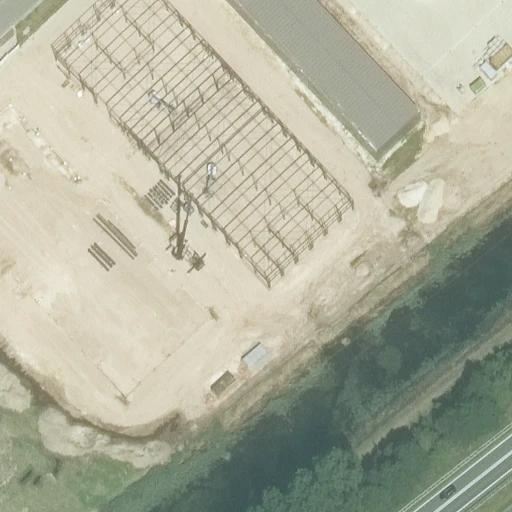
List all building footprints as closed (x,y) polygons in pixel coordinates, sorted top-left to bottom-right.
[(156,0),(121,0),(112,9),(153,53),(181,26),(156,0)] [(222,0),(239,17),(257,0),(222,0)] [(293,0),(257,0),(239,17),(256,35),(293,0)] [(273,54),(317,12),(305,0),(293,0),(256,35),(273,54)] [(83,37),(124,80),(139,67),(153,53),(112,9),(83,37)] [(290,72),(334,31),(317,12),(273,54),(290,72)] [(166,96),(209,56),(181,26),(153,53),(139,67),(166,96)] [(334,31),(290,72),(307,90),(351,49),(334,31)] [(55,63),(96,106),(124,80),(83,37),(55,63)] [(368,67),(351,49),(307,90),(324,108),(368,67)] [(209,56),(166,96),(188,119),(231,79),(209,56)] [(166,96),(139,67),(124,80),(96,106),(123,136),(166,96)] [(368,67),(324,108),(342,126),(385,85),(368,67)] [(252,102),(231,79),(188,119),(210,142),(252,102)] [(385,85),(342,126),(359,145),(403,103),(385,85)] [(145,159),(188,119),(166,96),(123,136),(145,159)] [(229,163),(272,123),(252,102),(210,142),(229,163)] [(403,103),(359,145),(376,164),(420,122),(403,103)] [(10,105),(0,114),(0,149),(24,175),(52,149),(10,105)] [(188,119),(145,159),(167,182),(210,142),(188,119)] [(468,143),(482,131),(475,122),(460,135),(468,143)] [(229,163),(243,178),(286,138),(272,123),(229,163)] [(299,152),(286,138),(243,178),(257,192),(299,152)] [(229,163),(210,142),(167,182),(187,203),(229,163)] [(0,197),(9,189),(24,175),(0,149),(0,197)] [(24,175),(9,189),(37,218),(79,178),(52,149),(24,175)] [(257,192),(270,207),(313,167),(299,152),(257,192)] [(187,203),(201,218),(243,178),(229,163),(187,203)] [(327,182),(313,167),(270,207),(284,222),(298,208),(313,195),(327,182)] [(58,241),(101,201),(79,178),(37,218),(58,241)] [(257,192),(243,178),(201,218),(214,232),(257,192)] [(327,182),(313,195),(340,224),(354,211),(327,182)] [(0,252),(37,218),(9,189),(0,197),(0,252)] [(228,247),(270,207),(257,192),(214,232),(228,247)] [(298,208),(326,238),(340,224),(313,195),(298,208)] [(80,265),(123,225),(101,201),(58,241),(80,265)] [(269,236),(284,222),(270,207),(228,247),(241,262),(255,249),(269,236)] [(298,208),(284,222),(312,251),(326,238),(298,208)] [(58,241),(37,218),(0,252),(0,264),(16,281),(58,241)] [(284,222),(269,236),(297,265),(312,251),(284,222)] [(99,285),(142,245),(123,225),(80,265),(99,285)] [(255,249),(282,279),(297,265),(269,236),(255,249)] [(16,281),(38,305),(80,265),(58,241),(16,281)] [(113,300),(156,260),(142,245),(99,285),(113,300)] [(255,249),(241,262),(269,291),(282,279),(255,249)] [(169,274),(156,260),(113,300),(127,314),(169,274)] [(80,265),(38,305),(57,325),(99,285),(80,265)] [(170,301),(183,289),(169,274),(127,314),(141,329),(155,315),(170,301)] [(99,285),(57,325),(71,340),(113,300),(99,285)] [(183,289),(170,301),(197,331),(211,318),(183,289)] [(71,340),(84,354),(127,314),(113,300),(71,340)] [(155,315),(183,344),(197,331),(170,301),(155,315)] [(127,314),(84,354),(98,369),(111,356),(126,342),(141,329),(127,314)] [(155,315),(141,329),(168,358),(183,344),(155,315)] [(154,372),(168,358),(141,329),(126,342),(154,372)] [(139,386),(154,372),(126,342),(111,356),(139,386)] [(111,356),(98,369),(125,398),(139,386),(111,356)]
